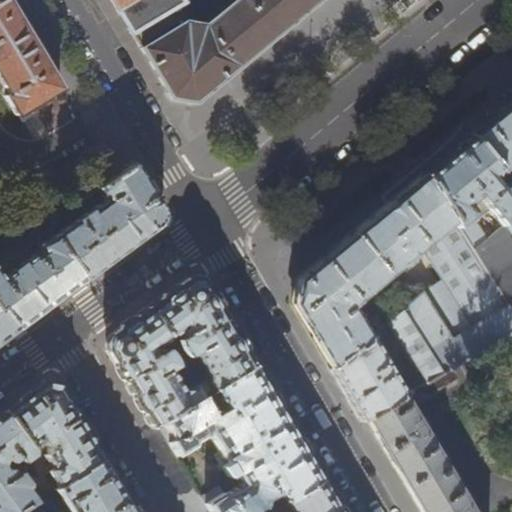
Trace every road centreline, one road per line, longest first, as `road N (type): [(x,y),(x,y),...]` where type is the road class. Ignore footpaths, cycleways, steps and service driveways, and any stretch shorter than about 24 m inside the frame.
road 1 (residential): [(206,224),(477,0)]
road 2 (residential): [(377,511),(206,224)]
road 3 (residential): [(206,224),(73,0)]
road 4 (residential): [(59,334),(164,511)]
road 5 (residential): [(206,224),(59,334)]
